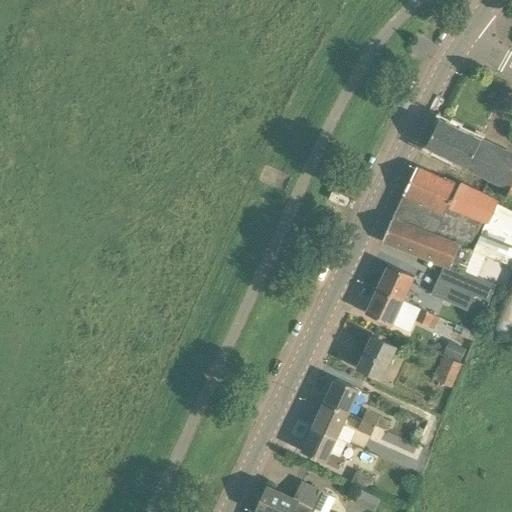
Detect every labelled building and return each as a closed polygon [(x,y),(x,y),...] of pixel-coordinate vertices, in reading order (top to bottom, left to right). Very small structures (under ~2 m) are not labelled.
[(511,155),(491,146),(492,146),(439,121),(425,148),(510,190),(507,196),(511,197),(511,155)] [(484,224),(472,251),(473,252),(501,263),(511,238),(511,212),(459,184),(458,187),(417,168),(403,196),(443,214),(445,209),(484,224)] [(391,221),(410,228),(443,242),(444,240),(472,251),(484,224),(445,209),(443,214),(403,196),(391,221)] [(410,228),(391,221),(383,241),(435,261),(445,265),(465,273),(473,252),(472,251),(444,240),(443,242),(410,228)] [(465,273),(445,265),(438,280),(458,289),(474,296),(488,302),(495,286),(465,273)] [(388,266),(377,290),(403,302),(414,278),(388,266)] [(511,279),(493,324),(511,332),(511,279)] [(474,296),(458,289),(438,280),(431,295),(467,312),(474,296)] [(403,302),(377,290),(366,314),(391,326),(403,302)] [(426,299),(421,311),(433,316),(439,305),(426,299)] [(428,328),(433,316),(421,311),(416,322),(428,328)] [(380,379),(389,361),(395,348),(373,337),(358,369),(380,379)] [(460,365),(450,361),(448,360),(429,402),(441,408),(460,365)] [(335,379),(324,403),(348,415),(359,391),(335,379)] [(324,403),(312,428),(337,439),(348,415),(324,403)] [(366,411),(361,421),(375,427),(379,418),(366,411)] [(375,427),(361,421),(357,430),(370,437),(375,427)] [(337,439),(312,428),(301,452),(339,470),(343,460),(330,454),(337,439)] [(350,482),(368,491),(374,480),(356,472),(350,482)] [(328,511),(335,498),(320,492),(302,482),(293,499),(267,488),(256,511),(254,511),(328,511)]
